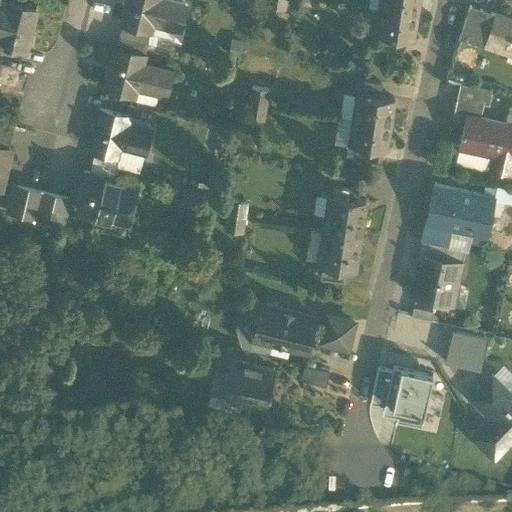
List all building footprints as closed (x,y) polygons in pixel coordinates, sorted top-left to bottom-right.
[(122,20),(150,27),(152,18),(174,24),(178,25),(184,3),(173,0),(125,0),(120,19),(122,20)] [(382,0),(382,5),(416,10),(417,0),(382,0)] [(0,39),(23,45),(26,46),(35,8),(7,1),(5,9),(0,7),(0,39)] [(460,33),(487,42),(497,13),(470,4),(460,33)] [(412,37),(416,10),(382,5),(378,31),(404,35),(412,37)] [(511,17),(497,13),(487,42),(511,50),(511,17)] [(172,35),(174,24),(152,18),(150,27),(149,29),(156,31),(172,35)] [(122,20),(119,32),(146,39),(149,29),(150,27),(122,20)] [(146,39),(153,41),(156,31),(149,29),(146,39)] [(376,46),(402,50),(404,35),(378,31),(376,46)] [(143,51),(146,39),(119,32),(116,43),(143,51)] [(487,42),(460,33),(460,35),(486,44),(487,42)] [(0,39),(0,51),(20,57),(23,45),(0,39)] [(135,81),(164,89),(170,67),(141,59),(143,51),(116,43),(114,43),(104,80),(133,88),(135,81)] [(360,89),(382,92),(384,78),(362,74),(360,89)] [(264,80),(261,100),(280,103),(283,83),(264,80)] [(466,111),(466,112),(477,115),(480,100),(460,95),(462,83),(459,82),(453,109),(466,111)] [(480,100),(488,102),(491,89),(462,83),(460,95),(480,100)] [(360,89),(355,115),(389,120),(393,94),(382,92),(360,89)] [(278,117),(280,103),(261,100),(259,114),(278,117)] [(95,146),(118,152),(121,144),(143,150),(148,128),(126,122),(128,113),(98,106),(88,145),(95,146)] [(466,112),(459,143),(485,149),(485,145),(498,148),(494,166),(511,170),(511,165),(511,106),(509,113),(507,113),(505,121),(477,115),(466,112)] [(385,145),(389,120),(355,115),(352,140),(373,143),(385,145)] [(0,142),(8,144),(14,121),(0,117),(0,142)] [(350,150),(372,153),(373,143),(352,140),(350,150)] [(0,183),(9,145),(8,144),(0,142),(0,183)] [(490,165),(494,166),(498,148),(485,145),(485,149),(459,143),(455,159),(490,168),(490,165)] [(95,146),(92,157),(116,163),(118,152),(95,146)] [(113,175),(116,163),(92,157),(89,169),(113,175)] [(74,207),(103,214),(105,206),(128,212),(134,190),(111,184),(113,175),(89,169),(84,168),(74,207)] [(332,190),(355,194),(357,178),(335,174),(332,190)] [(111,184),(134,190),(136,180),(113,175),(111,184)] [(8,204),(34,211),(41,186),(14,179),(8,204)] [(474,222),(487,225),(494,196),(495,194),(482,191),(436,179),(430,202),(432,202),(428,217),(446,221),(447,219),(459,222),(460,219),(474,222)] [(511,185),(484,180),(482,191),(495,194),(494,196),(511,200),(511,185)] [(68,193),(41,186),(34,211),(62,219),(68,193)] [(312,208),(325,210),(329,211),(332,193),(316,189),(312,208)] [(322,225),(326,225),(361,231),(367,196),(355,194),(332,190),(332,193),(329,211),(325,210),(322,225)] [(228,194),(225,210),(246,213),(248,197),(228,194)] [(128,212),(105,206),(103,214),(101,223),(124,228),(128,212)] [(244,228),(246,213),(225,210),(223,225),(244,228)] [(449,229),(445,242),(464,247),(468,248),(474,222),(460,219),(459,222),(447,219),(446,221),(428,217),(426,224),(449,229)] [(426,224),(423,237),(445,242),(449,229),(426,224)] [(355,266),(361,231),(326,225),(323,244),(320,243),(317,259),(344,264),(355,266)] [(443,253),(445,242),(423,237),(421,248),(423,249),(443,253)] [(462,258),(464,247),(445,242),(443,253),(462,258)] [(411,290),(445,298),(449,279),(457,280),(462,258),(443,253),(423,249),(418,270),(416,269),(411,290)] [(314,272),(341,277),(344,264),(317,259),(314,272)] [(449,279),(445,298),(464,302),(468,283),(457,280),(449,279)] [(306,341),(312,318),(306,316),(308,310),(262,298),(252,333),(271,338),(289,343),(299,345),(300,340),(306,341)] [(321,337),(347,344),(353,318),(328,311),(321,337)] [(452,326),(444,357),(479,366),(487,335),(452,326)] [(271,338),(252,333),(250,345),(268,350),(268,348),(271,338)] [(271,338),(268,348),(287,353),(289,343),(271,338)] [(263,401),(263,402),(269,382),(273,365),(233,353),(222,390),(241,395),(263,401)] [(511,369),(502,360),(491,372),(508,389),(511,384),(511,369)] [(301,375),(325,381),(329,367),(304,361),(301,375)] [(384,400),(398,403),(396,411),(395,415),(420,421),(432,370),(393,361),(392,365),(384,400)] [(384,400),(392,365),(378,362),(370,397),(383,400),(384,400)] [(472,431),(493,452),(511,433),(511,392),(508,389),(491,372),(470,392),(491,413),(472,431)] [(238,407),(241,395),(222,390),(219,403),(238,407)] [(383,400),(381,408),(396,411),(398,403),(384,400),(383,400)]
